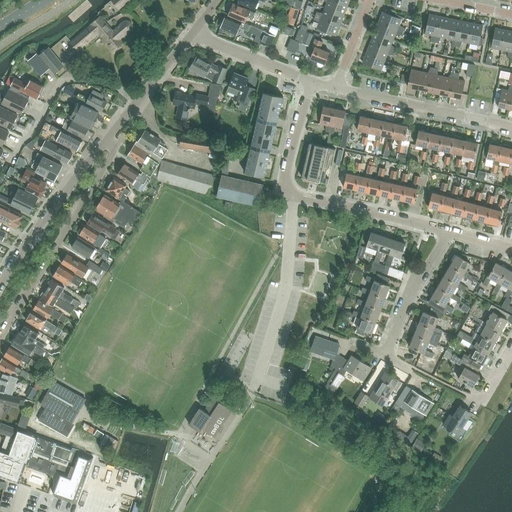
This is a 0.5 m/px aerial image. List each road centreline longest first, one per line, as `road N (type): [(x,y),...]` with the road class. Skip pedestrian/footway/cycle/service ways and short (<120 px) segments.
road 1 (residential): [(448,231),(288,191),(292,138),(311,82)]
road 2 (residential): [(0,338),(113,151),(114,130)]
road 3 (residential): [(0,287),(114,130)]
road 4 (residential): [(511,126),(335,88)]
road 5 (residential): [(138,101),(112,86),(65,80),(16,151)]
road 6 (residential): [(448,231),(406,301),(386,355)]
road 7 (residential): [(311,82),(192,32)]
